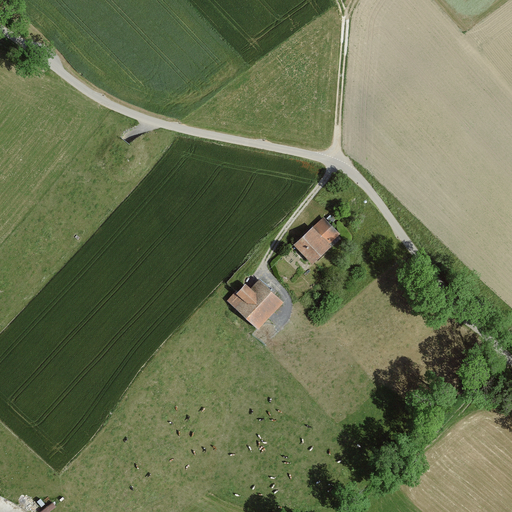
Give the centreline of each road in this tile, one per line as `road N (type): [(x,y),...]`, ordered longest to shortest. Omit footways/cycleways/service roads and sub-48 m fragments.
road 1 (unclassified): [(511,361),(349,171),(137,116),(0,30)]
road 2 (track): [(334,163),(345,22),(354,0)]
